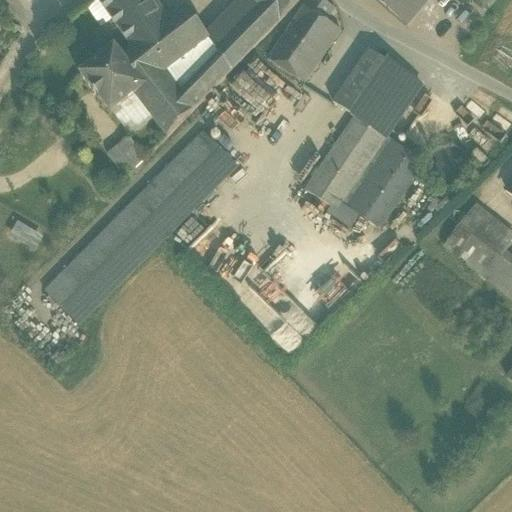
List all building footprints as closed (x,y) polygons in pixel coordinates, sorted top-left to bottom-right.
[(231,72),(221,58),(182,98),(164,74),(209,40),(186,7),(165,24),(147,0),(97,0),(132,49),(121,57),(146,89),(135,97),(153,120),(167,138),(231,72)] [(299,0),(244,0),(211,34),(220,49),(217,52),(221,58),(231,72),(299,0)] [(321,0),(310,0),(306,7),(319,16),(327,4),(321,0)] [(361,0),(361,1),(396,24),(399,21),(416,0),(361,0)] [(436,0),(416,0),(399,21),(415,34),(441,4),(436,0)] [(305,6),(267,60),(304,86),(341,31),(319,16),(306,7),(305,6)] [(110,116),(135,97),(146,89),(121,57),(115,49),(80,76),(110,116)] [(421,87),(370,52),(334,105),(355,119),(385,140),(421,87)] [(153,120),(135,97),(110,116),(129,139),(153,120)] [(336,212),(385,140),(355,119),(305,191),(336,212)] [(237,168),(204,135),(45,293),(79,327),(237,168)] [(145,160),(129,139),(107,156),(126,179),(145,160)] [(396,145),(350,211),(379,231),(424,165),(396,145)] [(445,147),(440,149),(435,152),(431,156),(428,161),(427,166),(427,172),(429,177),(432,182),(436,185),(442,188),(447,189),(453,188),(458,186),(462,182),(466,178),(468,172),(468,167),(467,161),(465,156),(461,152),(456,149),(451,147),(445,147)] [(511,232),(479,206),(445,247),(488,281),(481,290),(506,311),(511,304),(511,232)]
